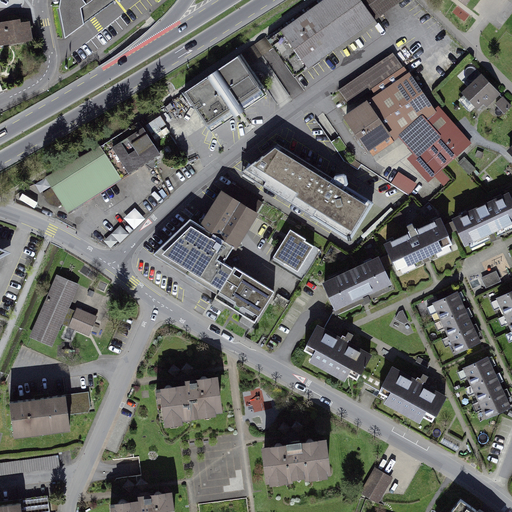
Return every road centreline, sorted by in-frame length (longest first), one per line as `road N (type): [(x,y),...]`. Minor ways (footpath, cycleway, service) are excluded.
road 1 (residential): [(495,498),(154,300)]
road 2 (residential): [(112,266),(219,164),(411,23)]
road 3 (primary): [(0,160),(267,0)]
road 4 (residential): [(67,511),(154,300)]
road 5 (primary): [(138,55),(0,135)]
road 6 (residential): [(112,266),(0,208)]
road 7 (residential): [(40,4),(48,70),(0,103)]
